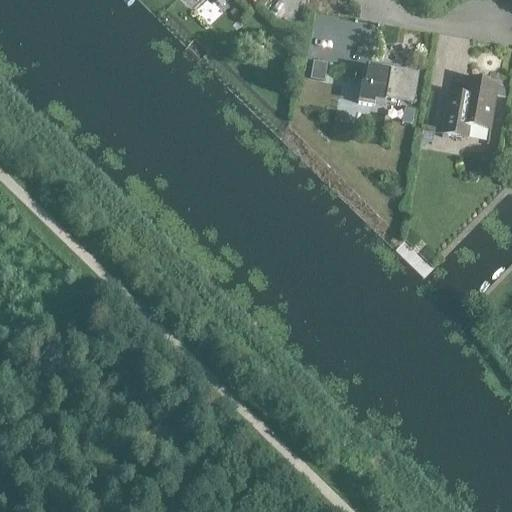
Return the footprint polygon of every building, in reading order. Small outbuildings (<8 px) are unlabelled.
[(207,0),(198,9),(212,24),(227,10),(217,0),(207,0)] [(315,47),(338,51),(344,18),(321,14),(315,47)] [(324,82),(326,66),(313,64),(311,81),(324,82)] [(379,72),(367,70),(364,86),(361,85),(357,105),(373,108),(374,104),(384,106),(386,97),(413,102),(412,106),(413,106),(419,74),(380,67),(379,72)] [(439,91),(442,72),(432,71),(429,89),(439,91)] [(475,130),(495,133),(502,89),(470,83),(468,99),(454,97),(447,137),(473,141),(475,130)]
